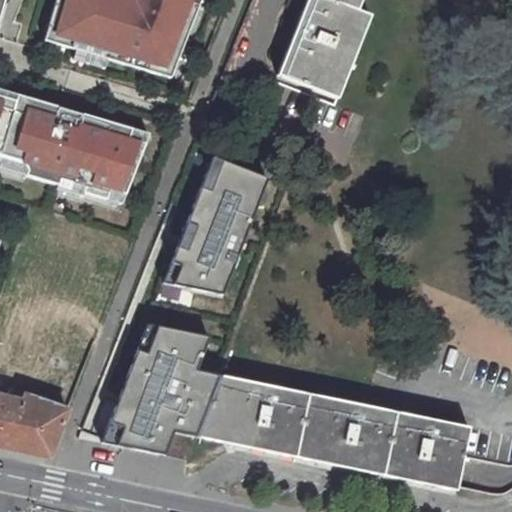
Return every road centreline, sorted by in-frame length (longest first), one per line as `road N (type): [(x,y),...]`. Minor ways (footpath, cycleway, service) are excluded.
road 1 (secondary): [(178,511),(0,475)]
road 2 (residential): [(147,109),(0,61)]
